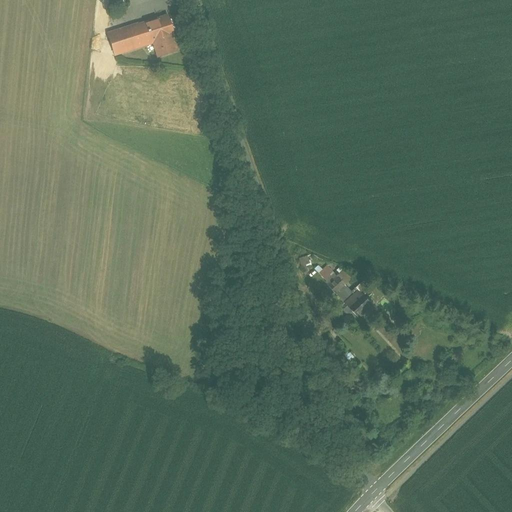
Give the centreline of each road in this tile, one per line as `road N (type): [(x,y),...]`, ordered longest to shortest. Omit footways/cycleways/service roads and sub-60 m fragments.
road 1 (unclassified): [(201,0),(375,488)]
road 2 (tertiary): [(511,358),(375,488)]
